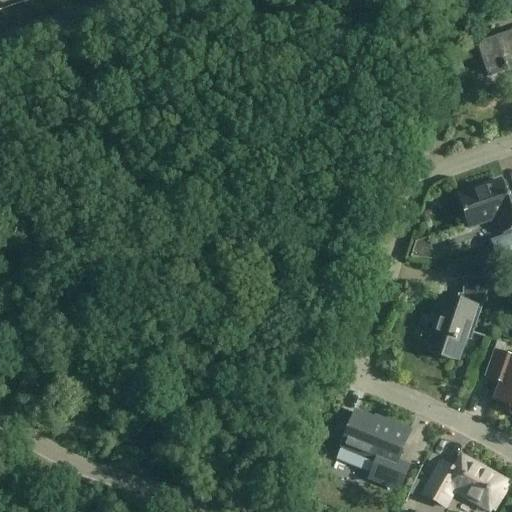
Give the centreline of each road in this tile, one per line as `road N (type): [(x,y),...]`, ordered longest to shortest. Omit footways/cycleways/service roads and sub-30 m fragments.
road 1 (residential): [(511,451),(355,377),(420,177),(511,145)]
road 2 (unclassified): [(222,511),(78,465),(0,421)]
